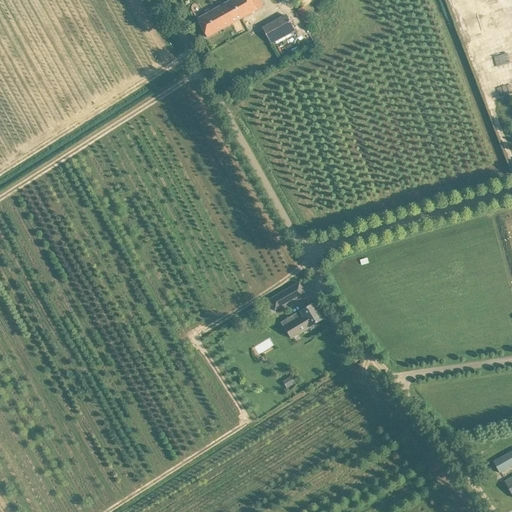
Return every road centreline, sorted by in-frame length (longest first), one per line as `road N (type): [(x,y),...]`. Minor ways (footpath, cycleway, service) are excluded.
road 1 (track): [(104,511),(276,401),(233,314),(241,300),(307,256)]
road 2 (unclassified): [(490,511),(460,462),(336,309),(307,256)]
road 3 (unclassified): [(307,256),(161,0)]
road 4 (track): [(0,195),(199,68)]
road 5 (track): [(190,51),(0,172)]
road 6 (unclassified): [(307,256),(315,244),(511,188)]
